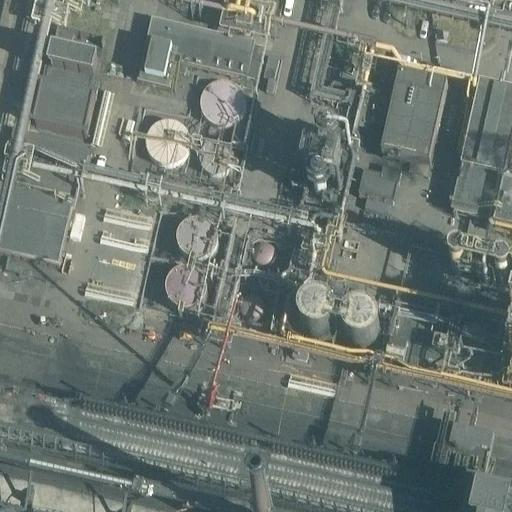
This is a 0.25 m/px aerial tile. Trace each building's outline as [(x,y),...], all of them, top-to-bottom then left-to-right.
[(254,46),(153,23),(139,84),(169,91),(175,64),(246,81),(254,46)] [(78,37),(58,33),(49,74),(46,73),(44,80),(45,80),(44,85),(43,84),(41,92),(42,92),(34,128),(86,140),(94,104),(95,104),(96,100),(100,101),(102,91),(98,90),(99,85),(96,84),(99,67),(68,60),(73,38),(78,39),(77,40),(84,42),(84,40),(92,42),(91,43),(93,44),(93,42),(103,45),(102,49),(103,49),(104,43),(93,41),(94,40),(92,39),(92,40),(84,39),(85,38),(78,36),(78,37)] [(448,89),(400,78),(382,158),(430,169),(448,89)] [(344,87),(331,84),(327,104),(339,107),(344,87)] [(237,107),(237,106),(237,102),(235,98),(231,92),(228,90),(224,88),(216,87),(209,89),(204,93),(200,99),(199,104),(198,107),(200,115),(204,120),(209,124),(216,126),(223,125),(227,124),(231,121),(236,114),(237,107)] [(511,95),(481,89),(452,215),(495,225),(494,231),(511,234),(511,190),(505,189),(507,182),(511,182),(511,166),(510,166),(511,158),(511,95)] [(392,110),(365,104),(361,123),(388,129),(392,110)] [(182,146),(182,145),(181,137),(179,133),(176,130),(172,127),(169,126),(162,125),(154,127),(148,131),(144,137),(143,145),(143,149),(144,153),(148,159),(153,163),(157,164),(161,165),(168,164),(172,163),(175,160),(180,154),(182,150),(182,146)] [(351,126),(349,135),(358,137),(360,128),(351,126)] [(88,150),(15,134),(4,183),(77,199),(88,150)] [(223,159),(222,153),(219,149),(214,146),(209,146),(204,147),(201,150),(198,154),(197,159),(198,163),(201,168),(204,170),(210,172),(215,171),(219,168),(222,164),(223,159)] [(401,174),(383,170),(380,179),(365,176),(359,199),(393,207),(401,174)] [(71,214),(0,198),(0,256),(59,269),(68,226),(69,226),(71,214)] [(218,245),(217,232),(190,227),(184,228),(177,259),(178,264),(170,264),(171,279),(171,281),(173,313),(181,314),(221,311),(223,301),(232,300),(231,283),(231,280),(211,276),(239,273),(214,269),(218,245)] [(277,260),(277,259),(276,253),(273,248),(268,244),(262,242),(255,243),(251,244),(248,247),(244,252),(243,259),(244,265),(247,270),(252,274),(259,276),(266,275),(270,274),(272,271),(276,266),(277,260)] [(511,274),(453,261),(442,312),(511,327),(511,274)] [(272,307),(271,300),(267,294),(261,290),(254,289),(247,290),(242,294),(238,300),(237,307),(238,313),(242,319),(245,322),(252,324),(260,323),(266,320),(270,315),(271,311),(272,307)] [(331,324),(331,323),(330,316),(326,310),(323,308),(320,306),(314,305),(308,306),(305,308),(302,310),(298,316),(296,322),(297,326),(298,329),(301,334),(306,338),(313,340),(320,339),(326,335),(330,330),(331,324)] [(381,334),(381,333),(380,327),(376,321),(372,318),(369,317),(364,316),(358,317),(354,318),(351,321),(347,326),(346,333),(347,340),(350,345),(355,349),(362,351),(369,350),(376,346),(380,340),(381,334)] [(473,333),(447,328),(443,347),(469,353),(473,333)] [(0,329),(0,353),(16,356),(19,332),(0,329)] [(511,339),(506,339),(501,369),(511,371),(511,339)] [(257,434),(269,389),(227,378),(218,413),(232,417),(229,427),(257,434)] [(511,511),(505,510),(0,396),(0,440),(317,511),(511,511)]
